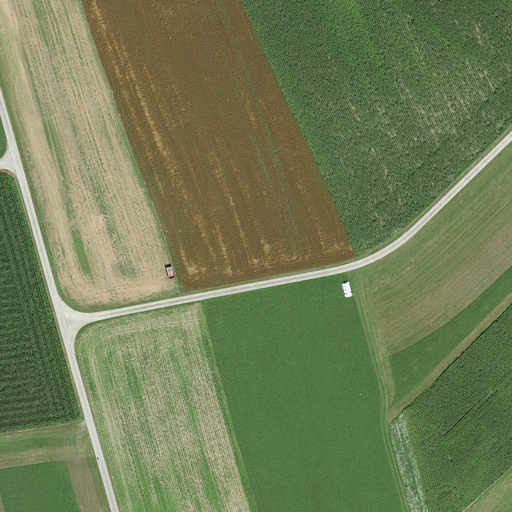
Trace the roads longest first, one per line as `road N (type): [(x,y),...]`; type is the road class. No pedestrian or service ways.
road 1 (track): [(511,135),(367,259),(63,322)]
road 2 (unclassified): [(0,96),(117,511)]
